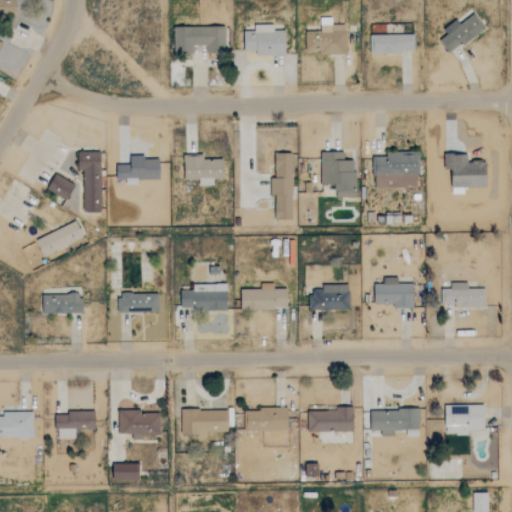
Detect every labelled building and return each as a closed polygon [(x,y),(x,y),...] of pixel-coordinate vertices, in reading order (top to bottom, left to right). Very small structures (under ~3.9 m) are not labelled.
[(0,15),(16,15),(16,0),(10,0),(10,8),(0,8),(0,15)] [(459,23),(456,19),(442,29),(446,34),(439,39),(448,53),(484,28),(474,13),(459,23)] [(244,31),(244,50),(255,50),(255,55),(285,55),(285,30),(273,30),(273,24),(255,24),(255,31),(244,31)] [(305,31),(305,53),(346,52),(345,24),(331,25),(331,31),(305,31)] [(174,27),(174,55),(192,54),(192,45),(205,45),(206,53),(225,52),(224,26),(174,27)] [(370,33),(370,53),(401,53),(401,49),(414,50),(414,34),(370,33)] [(101,152),(78,151),(77,169),(83,169),(82,211),(99,211),(101,152)] [(275,219),(292,219),(290,152),(274,153),(275,177),(270,177),(270,194),(274,194),(275,219)] [(343,152),(321,152),(320,184),(335,184),(335,197),(354,197),(355,160),(343,160),(343,152)] [(417,187),(417,152),(386,152),(386,156),(373,156),(373,187),(417,187)] [(444,169),(443,152),(465,152),(465,160),(484,159),(484,185),(453,186),(452,169),(444,169)] [(160,179),(159,158),(144,159),(144,155),(129,155),(130,164),(116,164),(116,179),(126,179),(126,184),(136,183),(136,180),(160,179)] [(184,155),(184,179),(199,179),(199,185),(213,185),(213,179),(223,178),(223,158),(202,159),(202,155),(184,155)] [(75,183),(53,174),(46,190),(67,199),(75,183)] [(35,240),(43,256),(83,236),(75,220),(35,240)] [(393,308),(413,308),(412,283),(397,283),(397,277),(383,278),(383,283),(373,284),(374,304),(393,303),(393,308)] [(485,306),(485,288),(467,288),(467,282),(450,282),(450,288),(440,289),(440,306),(485,306)] [(192,284),(192,290),(180,290),(180,307),(192,307),(192,311),(227,310),(226,283),(192,284)] [(275,309),(275,306),(287,306),(286,289),(273,289),(273,283),(259,283),(260,288),(240,289),(241,311),(275,309)] [(348,284),(321,284),(321,289),(308,290),(309,309),(349,309),(348,284)] [(158,292),(118,293),(118,313),(158,312),(158,292)] [(42,314),(81,313),(81,293),(42,294),(42,314)] [(468,430),(484,430),(484,404),(445,405),(445,434),(468,434),(468,430)] [(353,407),(331,407),(331,412),(307,411),(307,431),(352,432),(353,407)] [(287,431),(287,409),(245,408),(245,431),(287,431)] [(204,430),(227,431),(228,410),(181,409),(181,435),(204,435),(204,430)] [(394,430),(419,429),(419,409),(370,410),(370,431),(380,430),(380,436),(394,436),(394,430)] [(116,434),(116,410),(139,410),(139,413),(157,413),(158,434),(140,434),(140,440),(130,440),(130,434),(116,434)] [(33,411),(0,411),(0,437),(32,438),(33,411)] [(56,439),(75,438),(75,430),(95,430),(94,411),(67,411),(67,415),(55,415),(56,439)] [(113,480),(139,479),(138,463),(112,463),(113,480)] [(487,511),(488,493),(472,492),(472,511),(487,511)]
